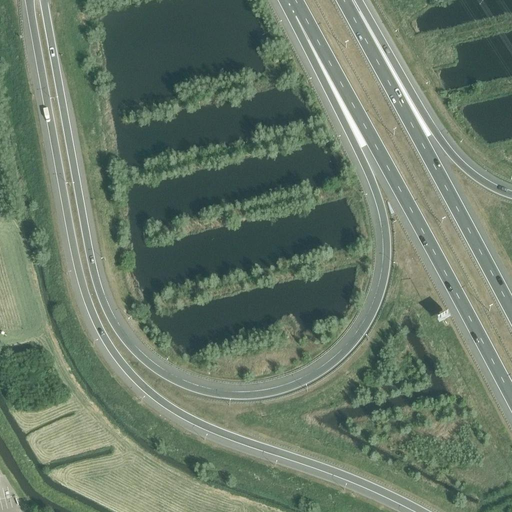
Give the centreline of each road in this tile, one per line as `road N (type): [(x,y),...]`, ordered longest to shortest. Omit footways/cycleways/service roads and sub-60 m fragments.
road 1 (motorway): [(300,12),(380,207),(383,283),(362,331),(325,368),(264,394),(232,395),(199,391),(143,361),(103,302),(42,0)]
road 2 (motorway): [(29,0),(77,268),(119,361),(156,398),(200,424),(422,511)]
road 3 (motorway): [(300,12),(511,398)]
road 4 (track): [(0,191),(47,338),(97,420),(140,458),(258,511)]
road 5 (motorway): [(511,307),(343,0)]
road 6 (motorway): [(511,195),(476,177),(444,145),(348,0)]
